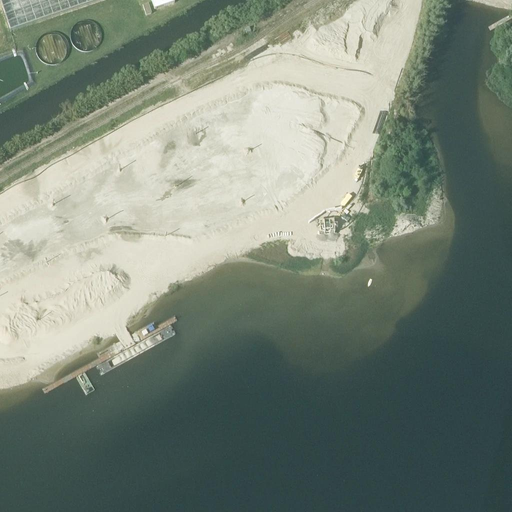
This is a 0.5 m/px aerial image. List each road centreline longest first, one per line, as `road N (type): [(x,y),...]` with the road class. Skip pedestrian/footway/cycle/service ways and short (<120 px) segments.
road 1 (track): [(332,0),(287,29),(283,59),(362,159),(347,207),(298,225),(256,228),(120,284)]
road 2 (track): [(362,159),(416,0)]
